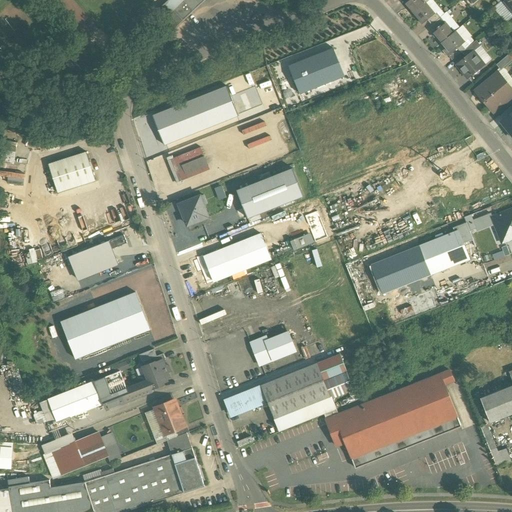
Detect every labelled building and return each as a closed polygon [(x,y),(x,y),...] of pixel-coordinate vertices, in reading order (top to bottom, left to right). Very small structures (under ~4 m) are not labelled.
[(183,0),(178,5),(189,16),(205,0),(183,0)] [(426,3),(422,0),(406,0),(404,2),(414,13),(426,3)] [(511,18),(511,12),(502,0),(494,7),(507,23),(511,18)] [(511,0),(502,0),(511,12),(511,0)] [(434,14),(426,3),(414,13),(422,24),(427,20),(434,14)] [(189,16),(178,5),(173,10),(183,21),(189,16)] [(170,12),(163,19),(173,30),(183,21),(173,10),(170,12)] [(434,14),(427,20),(431,25),(440,17),(436,12),(434,14)] [(459,28),(446,12),(440,17),(444,22),(453,33),(456,31),(459,28)] [(440,17),(431,25),(435,29),(444,22),(440,17)] [(453,33),(444,22),(435,29),(432,31),(442,43),(453,33)] [(470,38),(461,27),(459,28),(456,31),(465,42),(470,38)] [(465,42),(456,31),(453,33),(462,44),(465,42)] [(462,44),(453,33),(442,43),(446,48),(451,54),(462,44)] [(474,42),(470,38),(465,42),(462,44),(466,49),(474,42)] [(480,46),(476,41),(474,42),(466,49),(462,52),(466,57),(473,51),(473,52),(480,46)] [(491,60),(480,46),(473,52),(484,65),(491,60)] [(289,66),(300,94),(344,77),(334,49),(289,66)] [(473,52),(473,51),(466,57),(457,64),(468,78),(484,65),(473,52)] [(511,60),(508,55),(496,65),(500,70),(501,70),(503,68),(511,60)] [(511,78),(503,68),(501,70),(500,70),(497,72),(506,83),(511,78)] [(497,72),(476,90),(485,101),(506,83),(497,72)] [(511,90),(506,83),(485,101),(494,112),(511,97),(511,90)] [(153,116),(165,146),(239,116),(227,86),(153,116)] [(511,113),(501,122),(509,131),(511,128),(511,113)] [(169,160),(178,183),(210,170),(201,147),(169,160)] [(87,152),(49,164),(58,193),(96,181),(87,152)] [(453,179),(465,206),(499,191),(487,164),(453,179)] [(294,168),(238,190),(249,219),(305,197),(294,168)] [(394,201),(406,228),(453,208),(441,181),(394,201)] [(215,188),(219,199),(226,196),(222,185),(215,188)] [(201,196),(179,205),(187,226),(209,218),(201,196)] [(79,219),(86,236),(127,219),(124,211),(120,213),(116,204),(79,219)] [(495,224),(503,243),(511,239),(511,209),(492,218),(495,224)] [(473,221),(476,229),(477,231),(495,224),(492,218),(491,214),(473,221)] [(476,229),(473,221),(471,216),(465,218),(466,222),(456,226),(458,231),(463,243),(473,240),(470,232),(476,229)] [(458,231),(420,246),(431,273),(469,258),(463,243),(458,231)] [(311,233),(299,237),(303,246),(315,241),(311,233)] [(262,234),(204,255),(213,282),(272,260),(262,234)] [(110,241),(113,249),(127,243),(124,235),(110,241)] [(119,263),(113,249),(110,241),(69,257),(77,279),(119,263)] [(59,244),(36,250),(38,258),(61,252),(59,244)] [(383,292),(431,273),(420,246),(372,265),(383,292)] [(96,301),(120,293),(116,282),(92,290),(96,301)] [(151,329),(136,293),(61,323),(76,359),(151,329)] [(267,341),(266,341),(273,360),(296,351),(289,332),(267,341)] [(265,337),(251,343),(260,365),(273,360),(266,341),(267,341),(265,337)] [(154,349),(140,355),(142,362),(145,361),(157,356),(154,349)] [(157,356),(145,361),(147,365),(156,361),(157,363),(164,360),(167,359),(165,353),(157,356)] [(341,354),(262,385),(269,402),(275,418),(332,396),(333,398),(355,389),(341,354)] [(156,361),(147,365),(149,372),(147,373),(149,380),(153,389),(164,384),(163,382),(168,381),(167,378),(170,377),(164,360),(157,363),(156,361)] [(113,367),(115,373),(121,371),(132,367),(130,361),(113,367)] [(450,370),(339,414),(337,409),(324,414),(337,446),(346,442),(352,458),(381,447),(457,417),(445,384),(446,384),(447,385),(454,382),(453,381),(454,380),(450,371),(450,370)] [(106,377),(113,394),(128,389),(121,371),(115,373),(106,377)] [(106,377),(96,381),(104,403),(107,410),(126,402),(122,391),(113,394),(106,377)] [(128,389),(122,391),(126,402),(152,392),(151,389),(153,389),(149,380),(128,389)] [(96,381),(42,402),(50,425),(104,403),(96,381)] [(261,384),(224,399),(231,417),(269,402),(262,385),(261,384)] [(511,386),(483,398),(493,423),(511,414),(511,386)] [(332,396),(275,418),(280,431),(324,414),(337,409),(333,398),(332,396)] [(176,401),(156,408),(166,433),(174,430),(185,426),(185,425),(176,401)] [(507,448),(498,451),(488,423),(482,425),(496,465),(511,460),(507,448)] [(185,426),(174,430),(176,437),(188,432),(190,432),(187,424),(185,425),(185,426)] [(98,432),(53,450),(63,475),(108,457),(104,448),(98,432)] [(176,437),(175,437),(180,452),(193,448),(188,432),(176,437)] [(175,437),(168,440),(173,454),(180,452),(175,437)] [(166,455),(159,442),(150,447),(157,459),(166,455)] [(116,444),(104,448),(108,457),(110,463),(122,459),(116,444)] [(0,467),(11,468),(13,448),(0,447),(0,467)] [(381,447),(352,458),(354,464),(384,452),(381,447)] [(180,452),(173,454),(185,493),(205,486),(193,448),(180,452)] [(173,454),(85,482),(94,511),(123,511),(185,493),(173,454)] [(29,477),(8,481),(9,487),(30,483),(29,477)] [(30,483),(9,487),(9,488),(12,511),(89,511),(94,511),(85,482),(51,488),(49,480),(30,483)] [(12,511),(9,488),(0,489),(0,511),(12,511)]
